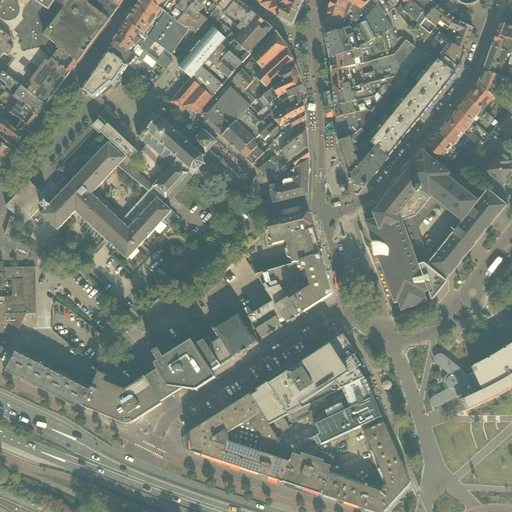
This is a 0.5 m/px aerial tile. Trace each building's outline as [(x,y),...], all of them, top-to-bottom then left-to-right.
[(8,57),(12,59),(12,60),(3,73),(28,92),(53,59),(71,73),(79,62),(57,46),(52,42),(53,41),(44,35),(47,31),(58,17),(57,17),(58,16),(47,8),(46,8),(34,0),(0,0),(0,26),(4,30),(13,38),(14,39),(9,44),(14,48),(8,57)] [(34,0),(46,8),(47,8),(58,16),(64,9),(65,7),(56,0),(34,0)] [(89,3),(85,0),(56,0),(65,7),(64,9),(73,16),(74,14),(77,16),(79,14),(83,17),(84,18),(86,15),(93,19),(105,28),(111,19),(101,12),(89,3)] [(95,0),(99,4),(104,7),(104,10),(101,12),(111,19),(113,16),(119,7),(109,0),(95,0)] [(173,54),(185,37),(190,41),(196,34),(187,27),(186,28),(178,22),(166,13),(148,0),(142,0),(128,21),(155,42),(172,55),(173,54)] [(166,13),(170,8),(157,0),(148,0),(166,13)] [(157,0),(170,8),(174,3),(172,1),(170,0),(169,0),(157,0)] [(191,0),(176,0),(174,3),(170,8),(166,13),(178,22),(187,11),(195,2),(191,0)] [(242,24),(252,12),(237,0),(221,19),(218,23),(179,68),(192,78),(194,76),(202,67),(221,45),(239,27),(242,24)] [(199,14),(209,0),(196,0),(195,2),(187,11),(196,18),(204,24),(208,20),(199,14)] [(223,0),(209,0),(199,14),(208,20),(211,17),(223,0)] [(223,0),(211,17),(217,22),(218,23),(221,19),(237,0),(236,0),(223,0)] [(263,0),(261,5),(269,11),(274,0),(263,0)] [(274,0),(269,11),(278,17),(280,13),(284,7),(280,5),(282,0),(274,0)] [(278,17),(293,26),(299,14),(304,0),(282,0),(280,5),(284,7),(280,13),(278,17)] [(344,0),(333,0),(330,8),(325,26),(325,36),(350,29),(353,33),(358,30),(366,44),(392,30),(393,29),(385,17),(388,14),(377,2),(375,0),(371,0),(370,0),(361,9),(353,4),(344,0)] [(369,0),(344,0),(353,4),(361,9),(370,0),(369,0)] [(388,14),(395,9),(394,7),(387,0),(375,0),(377,2),(388,14)] [(396,12),(400,16),(403,11),(411,0),(401,0),(403,2),(396,12)] [(436,5),(429,0),(411,0),(403,11),(421,25),(436,5)] [(421,25),(415,34),(425,42),(434,29),(446,14),(436,5),(421,25)] [(93,43),(100,34),(105,28),(93,19),(86,15),(84,18),(83,17),(79,14),(77,16),(74,14),(73,16),(64,9),(58,16),(57,17),(58,17),(47,31),(44,35),(53,41),(52,42),(57,46),(79,62),(82,58),(85,54),(93,43)] [(187,27),(196,34),(204,24),(196,18),(187,11),(178,22),(186,28),(187,27)] [(258,17),(252,12),(242,24),(239,27),(221,45),(202,67),(223,86),(225,83),(210,69),(214,65),(227,51),(229,46),(234,40),(236,42),(258,17)] [(443,28),(448,31),(456,21),(446,14),(434,29),(439,33),(443,28)] [(265,23),(258,17),(236,42),(234,40),(229,46),(227,51),(214,65),(210,69),(225,83),(237,70),(225,59),(230,53),(235,57),(243,48),(265,23)] [(511,19),(504,17),(501,23),(497,35),(511,40),(511,19)] [(155,42),(128,21),(120,32),(158,61),(164,54),(173,61),(176,57),(173,54),(172,55),(155,42)] [(473,29),(456,21),(448,31),(450,32),(448,40),(464,53),(473,29)] [(273,29),(265,23),(243,48),(235,57),(230,53),(225,59),(237,70),(251,54),(273,29)] [(0,49),(2,52),(9,44),(14,39),(13,38),(4,30),(0,26),(0,49)] [(325,36),(330,60),(356,51),(366,44),(358,30),(353,33),(350,29),(325,36)] [(407,41),(404,39),(402,37),(397,40),(392,30),(366,44),(356,51),(330,60),(332,72),(395,55),(402,46),(407,41)] [(152,68),(155,65),(157,63),(158,61),(120,32),(115,41),(140,61),(141,60),(152,68)] [(252,72),(282,41),(276,33),(246,66),(252,72)] [(435,40),(445,49),(441,55),(442,56),(458,69),(464,53),(448,40),(440,34),(435,40)] [(511,40),(497,35),(493,47),(511,54),(511,40)] [(115,41),(108,51),(128,66),(145,78),(152,68),(141,60),(140,61),(115,41)] [(289,50),(285,44),(283,41),(282,41),(252,72),(246,66),(234,79),(246,90),(254,82),(286,52),(289,50)] [(415,48),(407,41),(402,46),(411,53),(415,48)] [(2,52),(4,54),(8,57),(14,48),(9,44),(2,52)] [(334,94),(395,77),(397,74),(400,67),(411,53),(402,46),(395,55),(332,72),(334,94)] [(511,81),(511,77),(511,54),(493,47),(484,71),(502,78),(511,81)] [(276,80),(293,60),(289,50),(286,52),(254,82),(265,92),(276,80)] [(111,85),(113,87),(114,87),(128,66),(108,51),(81,91),(94,100),(111,85)] [(164,54),(158,61),(157,63),(166,70),(173,61),(164,54)] [(458,69),(442,56),(440,59),(427,74),(426,73),(424,75),(425,76),(416,88),(434,102),(443,91),(447,86),(456,74),(455,74),(455,73),(457,71),(458,69)] [(67,78),(71,73),(53,59),(28,92),(46,107),(50,102),(49,101),(65,80),(67,78)] [(300,76),(293,60),(276,80),(280,86),(300,76)] [(215,95),(223,86),(202,67),(194,76),(215,95)] [(478,85),(493,97),(497,92),(502,78),(484,71),(478,85)] [(28,92),(3,73),(0,77),(0,87),(5,92),(39,117),(46,107),(28,92)] [(193,112),(201,111),(215,95),(194,76),(192,78),(171,103),(193,112)] [(257,101),(264,109),(256,115),(263,121),(263,122),(264,121),(279,108),(274,102),(282,97),(287,93),(302,87),(300,76),(280,86),(276,80),(265,92),(257,101)] [(390,83),(395,77),(334,94),(336,108),(366,99),(375,97),(384,85),(387,87),(390,83)] [(234,79),(204,114),(206,122),(223,138),(223,137),(239,120),(250,109),(249,108),(257,100),(257,101),(265,92),(254,82),(246,90),(234,79)] [(336,108),(337,118),(337,119),(358,112),(367,110),(372,114),(373,114),(390,93),(389,89),(387,87),(384,85),(375,97),(366,99),(336,108)] [(493,112),(488,108),(495,99),(493,97),(478,85),(468,99),(490,117),(493,112)] [(285,101),(304,94),(302,87),(287,93),(282,97),(274,102),(279,108),(285,101)] [(393,116),(411,130),(420,118),(421,119),(425,114),(424,114),(434,102),(416,88),(405,102),(404,101),(402,103),(403,104),(393,116)] [(39,117),(5,92),(0,98),(0,105),(30,128),(39,117)] [(305,104),(304,94),(285,101),(279,108),(264,121),(269,127),(291,109),(305,104)] [(490,117),(468,99),(458,111),(472,122),(476,117),(488,126),(493,119),(490,117)] [(288,121),(306,114),(305,104),(291,109),(269,127),(254,142),(241,155),(246,159),(262,144),(267,139),(270,136),(288,121)] [(0,117),(24,136),(30,128),(0,105),(0,117)] [(217,142),(204,130),(196,138),(162,107),(157,113),(156,113),(142,128),(143,128),(137,135),(147,144),(172,166),(153,187),(170,202),(194,175),(199,175),(199,174),(200,174),(201,175),(200,177),(214,189),(215,188),(217,188),(218,189),(225,182),(224,180),(224,178),(225,177),(211,164),(208,164),(208,157),(206,155),(217,142)] [(263,121),(256,115),(250,109),(239,120),(223,137),(231,145),(236,138),(241,143),(263,121)] [(367,120),(372,114),(367,110),(358,112),(360,117),(365,116),(367,120)] [(458,111),(448,122),(464,134),(478,145),(481,141),(472,133),(476,128),(472,124),(473,123),(472,122),(458,111)] [(354,135),(361,128),(364,126),(364,125),(367,120),(365,116),(360,117),(358,112),(337,119),(337,118),(336,119),(336,134),(338,142),(339,142),(343,141),(345,139),(348,139),(353,136),(354,135)] [(306,121),(306,114),(288,121),(270,136),(267,139),(262,144),(246,159),(253,165),(264,153),(270,148),(269,148),(269,147),(275,142),(281,137),(306,121)] [(402,141),(411,130),(393,116),(384,127),(379,123),(376,128),(381,132),(371,144),(376,147),(375,148),(380,151),(389,158),(389,157),(398,146),(402,141)] [(0,117),(0,124),(2,126),(0,128),(0,130),(18,144),(24,136),(0,117)] [(125,163),(127,165),(139,153),(100,117),(93,125),(94,126),(92,128),(95,131),(100,135),(101,133),(111,142),(109,143),(128,161),(125,163)] [(230,145),(241,155),(254,142),(269,127),(264,121),(263,122),(263,121),(241,143),(236,138),(231,145),(230,145)] [(294,139),(307,131),(306,121),(281,137),(275,142),(269,147),(269,148),(270,148),(264,153),(253,165),(259,170),(270,159),(275,155),(294,139)] [(460,151),(468,157),(472,152),(463,145),(467,140),(462,136),(464,134),(448,122),(439,134),(460,151)] [(354,155),(364,142),(364,131),(361,128),(354,135),(353,136),(348,139),(345,139),(343,141),(339,142),(340,146),(344,158),(354,155)] [(0,142),(12,152),(18,144),(0,130),(0,142)] [(307,138),(307,131),(294,139),(275,155),(270,159),(259,170),(269,180),(270,187),(278,185),(278,184),(277,183),(272,177),(309,148),(307,138)] [(439,134),(427,149),(448,166),(455,157),(460,151),(439,134)] [(364,142),(354,155),(344,158),(349,175),(351,174),(366,161),(375,148),(376,147),(371,144),(366,139),(364,142)] [(0,160),(4,163),(12,152),(0,142),(0,160)] [(45,210),(41,215),(58,231),(76,212),(127,260),(128,260),(164,221),(170,226),(178,217),(167,207),(170,202),(153,187),(127,165),(125,163),(128,161),(109,143),(50,205),(45,210)] [(277,183),(310,160),(309,148),(272,177),(277,183)] [(359,177),(380,151),(375,148),(366,161),(351,174),(349,175),(351,183),(360,179),(359,177)] [(215,157),(240,179),(245,173),(220,151),(215,157)] [(358,195),(359,194),(385,162),(389,158),(380,151),(359,177),(360,179),(351,183),(356,195),(358,195)] [(450,175),(423,153),(374,214),(376,220),(380,230),(414,218),(418,229),(439,203),(462,222),(478,202),(447,177),(450,175)] [(511,167),(506,163),(508,160),(499,153),(493,162),(491,164),(492,165),(486,172),(503,185),(511,174),(511,167)] [(310,160),(277,183),(278,184),(310,175),(310,160)] [(270,187),(272,195),(274,201),(273,202),(273,203),(274,203),(307,195),(309,192),(310,175),(278,184),(278,185),(270,187)] [(256,176),(251,182),(246,188),(252,193),(259,185),(257,177),(256,176)] [(29,182),(6,207),(13,213),(21,220),(25,224),(42,207),(45,210),(50,205),(42,197),(44,195),(40,192),(29,182)] [(264,204),(259,185),(252,193),(251,193),(263,205),(264,204)] [(366,223),(381,263),(388,282),(395,303),(399,302),(402,311),(430,301),(427,291),(429,290),(429,292),(434,293),(440,286),(443,282),(442,281),(505,204),(487,190),(478,202),(462,222),(457,228),(427,266),(425,267),(420,252),(426,250),(425,247),(418,229),(414,218),(380,230),(376,220),(366,223)] [(12,240),(13,240),(21,220),(13,213),(5,235),(13,238),(12,240)] [(312,226),(309,213),(281,220),(281,221),(278,222),(278,221),(267,224),(268,227),(269,230),(263,235),(265,245),(314,233),(312,226)] [(183,310),(184,310),(222,275),(242,255),(245,256),(247,256),(249,254),(249,253),(249,251),(247,249),(263,235),(269,230),(268,227),(245,249),(246,251),(247,253),(246,254),(245,254),(242,252),(183,310)] [(250,266),(255,275),(293,264),(321,257),(314,233),(265,245),(266,247),(286,242),(290,254),(250,266)] [(259,281),(265,290),(273,302),(271,303),(248,318),(263,340),(286,325),(332,295),(321,257),(293,264),(255,275),(259,281)] [(7,302),(6,302),(7,314),(25,314),(25,308),(25,303),(25,297),(24,291),(24,285),(24,280),(24,274),(24,268),(5,268),(5,280),(12,280),(12,297),(7,297),(7,302)] [(0,359),(4,361),(27,314),(25,314),(7,314),(6,302),(0,302),(0,359)] [(239,314),(237,315),(233,310),(219,319),(214,323),(209,330),(212,336),(217,334),(233,359),(233,360),(257,344),(257,343),(239,314)] [(196,346),(186,331),(161,348),(155,338),(147,344),(155,357),(158,361),(155,363),(156,364),(154,365),(157,369),(151,373),(145,377),(145,378),(147,378),(147,379),(149,381),(150,382),(149,382),(156,394),(157,393),(157,394),(161,401),(162,401),(162,402),(168,398),(174,395),(183,389),(184,388),(197,390),(216,378),(212,372),(196,346)] [(212,336),(205,341),(221,366),(233,359),(217,334),(212,336)] [(257,391),(258,392),(251,397),(250,397),(269,425),(276,422),(283,418),(288,415),(289,415),(365,379),(358,368),(362,366),(355,356),(357,355),(344,334),(257,391)] [(212,372),(221,366),(205,341),(196,346),(212,372)] [(22,342),(10,364),(8,369),(83,407),(84,407),(95,380),(22,342)] [(511,343),(511,344),(504,349),(497,354),(489,358),(481,362),(473,366),(474,368),(472,369),(474,373),(480,387),(468,394),(470,397),(469,398),(461,401),(466,412),(486,403),(495,398),(504,393),(511,389),(511,343)] [(439,365),(452,376),(454,376),(458,370),(466,376),(470,375),(447,356),(444,354),(441,355),(438,356),(437,359),(437,362),(439,365)] [(452,376),(451,376),(450,377),(449,378),(448,379),(447,380),(447,381),(447,382),(447,383),(447,384),(447,385),(447,386),(448,387),(449,388),(451,389),(452,390),(456,396),(465,391),(468,394),(480,387),(474,373),(470,375),(466,376),(458,370),(454,376),(452,376)] [(127,425),(130,424),(132,424),(133,423),(134,423),(134,422),(162,404),(161,402),(162,402),(162,401),(161,401),(157,394),(157,393),(156,394),(149,382),(150,382),(149,381),(147,379),(147,378),(145,378),(145,377),(126,390),(109,383),(111,377),(98,372),(95,380),(84,407),(84,408),(122,423),(125,424),(127,425)] [(298,423),(308,418),(313,426),(316,425),(373,398),(365,380),(365,379),(289,415),(294,422),(298,423)] [(441,408),(468,394),(465,391),(456,396),(452,390),(451,389),(436,398),(433,400),(432,403),(433,406),(435,408),(438,409),(441,408)] [(250,397),(251,397),(250,395),(185,437),(186,449),(284,482),(291,460),(288,456),(269,425),(250,397)] [(315,449),(382,418),(382,417),(389,414),(381,395),(374,398),(373,398),(316,425),(320,435),(305,442),(305,441),(299,444),(302,450),(308,452),(315,449)] [(290,428),(283,418),(276,422),(283,432),(290,428)] [(384,511),(410,484),(384,423),(364,432),(380,468),(363,486),(329,475),(322,495),(372,511),(384,511)] [(317,452),(315,449),(308,452),(307,456),(302,454),(301,456),(292,454),(288,456),(291,460),(284,482),(322,495),(329,475),(329,474),(334,458),(317,452)]
